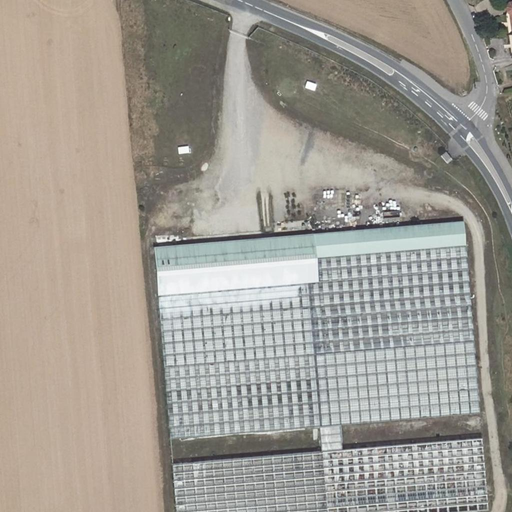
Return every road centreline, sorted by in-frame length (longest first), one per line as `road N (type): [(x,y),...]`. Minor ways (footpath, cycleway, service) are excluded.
road 1 (tertiary): [(237,0),(392,71),(459,127)]
road 2 (residential): [(459,127),(478,110),(487,86),(452,0)]
